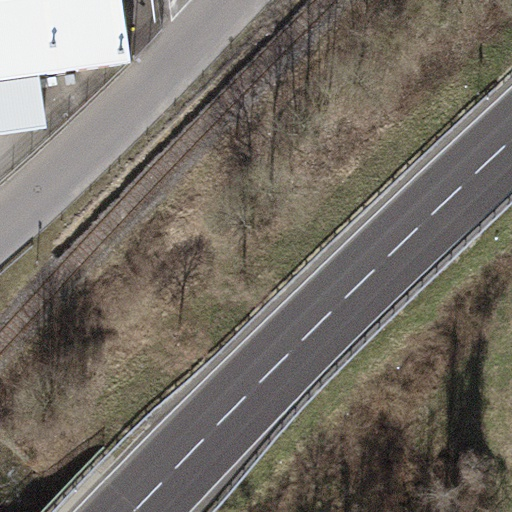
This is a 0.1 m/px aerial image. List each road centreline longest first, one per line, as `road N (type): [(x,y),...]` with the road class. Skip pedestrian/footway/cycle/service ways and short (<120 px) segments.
road 1 (primary): [(511,142),(135,511)]
road 2 (unclassified): [(0,232),(238,0)]
